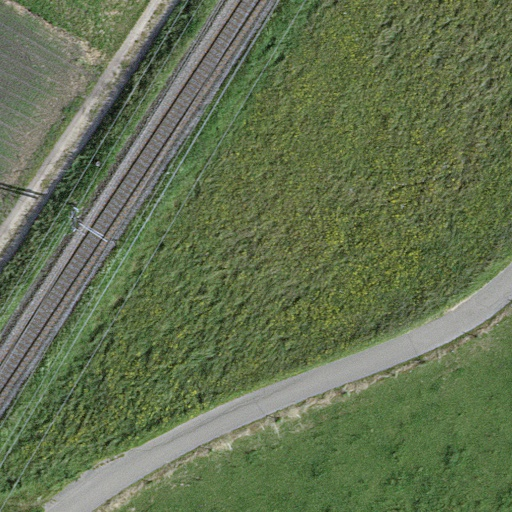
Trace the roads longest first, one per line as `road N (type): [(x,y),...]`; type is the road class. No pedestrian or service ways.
road 1 (track): [(59,511),(114,469),(407,347),(490,298),(511,271)]
road 2 (track): [(0,261),(169,0)]
